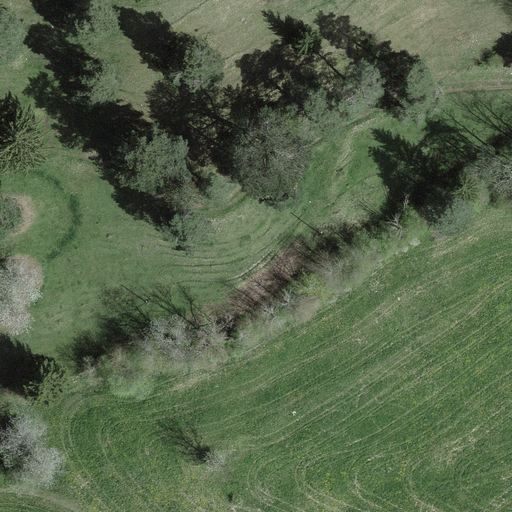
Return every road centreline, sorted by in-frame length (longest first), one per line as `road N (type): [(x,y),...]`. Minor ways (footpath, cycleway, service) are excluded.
road 1 (track): [(0,157),(71,149),(201,209),(239,195),(262,170),(370,104),(511,87)]
road 2 (track): [(0,425),(122,385)]
